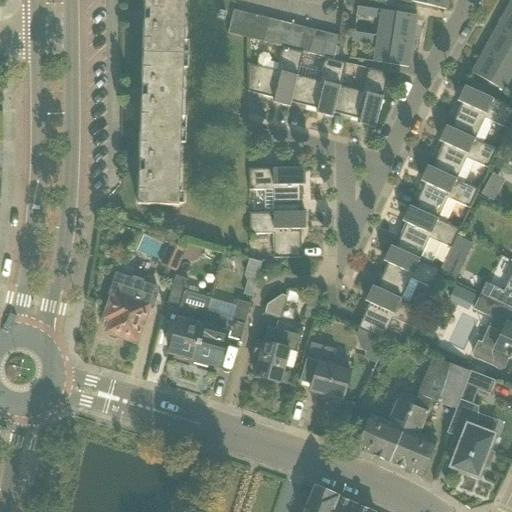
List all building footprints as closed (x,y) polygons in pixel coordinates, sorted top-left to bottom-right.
[(185,0),(144,0),(143,54),(184,56),(185,0)] [(412,0),(412,2),(445,11),(448,0),(412,0)] [(511,7),(510,6),(498,29),(511,36),(511,7)] [(358,7),(356,16),(367,17),(369,9),(358,7)] [(238,37),(244,13),(233,10),(227,34),(238,37)] [(413,42),(417,16),(383,11),(379,37),(413,42)] [(256,16),(244,13),(238,37),(250,40),(256,16)] [(250,40),(262,43),(268,19),(256,16),(250,40)] [(262,43),(274,46),(280,22),(268,19),(262,43)] [(280,22),(274,46),(283,49),(285,49),(291,25),(280,22)] [(285,49),(297,52),(303,28),(291,25),(285,49)] [(303,28),(297,52),(304,54),(309,55),(315,31),(303,28)] [(511,36),(498,29),(485,51),(511,66),(511,36)] [(327,34),(315,31),(309,55),(321,58),(327,34)] [(354,33),(352,41),(364,43),(366,34),(354,33)] [(321,58),(326,59),(332,61),(338,37),(327,34),(321,58)] [(379,37),(375,63),(409,68),(413,42),(379,37)] [(274,104),(290,108),(291,104),(298,77),(304,54),(297,52),(285,49),(283,49),(279,64),(270,62),(271,59),(269,54),(264,53),(260,55),(257,67),(248,65),(248,93),(275,99),(274,104)] [(511,66),(485,51),(473,74),(503,91),(504,89),(507,83),(511,74),(511,66)] [(140,130),(181,132),(184,56),(143,54),(140,130)] [(316,115),(333,119),(334,114),(341,88),(346,64),(332,61),(326,59),(320,83),(298,77),(291,104),(318,110),(316,115)] [(359,125),(376,129),(389,75),(369,70),(363,93),(341,88),(334,114),(360,120),(359,125)] [(511,108),(465,87),(457,102),(462,104),(450,129),(475,140),(485,119),(507,129),(511,117),(511,108)] [(446,127),(439,142),(443,144),(432,169),(457,180),(466,159),(488,169),(497,150),(475,140),(450,129),(446,127)] [(140,130),(138,206),(179,207),(181,132),(140,130)] [(498,157),(493,166),(500,170),(505,161),(498,157)] [(428,167),(420,182),(425,184),(414,209),(438,220),(448,199),(470,209),(478,190),(457,180),(432,169),(428,167)] [(273,191),(274,214),(301,213),(300,186),(305,186),(305,169),(249,170),(249,191),(273,191)] [(492,174),(482,196),(494,202),(504,179),(492,174)] [(409,207),(402,222),(406,224),(395,248),(432,265),(442,245),(451,249),(457,237),(460,230),(438,220),(414,209),(413,209),(409,207)] [(306,230),(306,213),(301,213),(274,214),(263,214),(250,214),(250,235),(274,235),(274,259),(301,259),(301,230),(306,230)] [(451,249),(445,263),(461,271),(473,245),(457,237),(451,249)] [(171,243),(161,264),(176,271),(186,250),(171,243)] [(391,247),(384,262),(388,264),(377,288),(401,300),(411,279),(433,289),(442,270),(432,265),(395,248),(395,249),(391,247)] [(258,280),(263,264),(250,260),(245,276),(258,280)] [(151,308),(159,288),(144,283),(144,280),(133,277),(132,278),(116,273),(109,294),(113,296),(105,319),(111,321),(107,333),(108,333),(109,338),(115,340),(119,337),(137,343),(149,308),(151,308)] [(511,273),(503,292),(493,287),(488,298),(511,309),(511,273)] [(177,323),(169,353),(194,360),(203,327),(204,328),(207,314),(180,308),(185,292),(184,292),(186,283),(176,280),(173,288),(164,319),(177,323)] [(455,286),(448,302),(468,311),(476,295),(455,286)] [(372,287),(365,302),(370,304),(358,330),(374,337),(382,341),(393,319),(414,329),(423,310),(401,300),(377,288),(377,289),(372,287)] [(282,295),(267,305),(265,314),(280,319),(286,297),(282,295)] [(494,318),(506,324),(511,312),(511,309),(488,298),(480,295),(473,310),(493,319),(494,318)] [(230,331),(243,334),(251,305),(238,302),(233,321),(230,331)] [(203,327),(194,360),(219,367),(227,337),(241,341),(243,334),(230,331),(233,321),(207,314),(204,328),(203,327)] [(439,325),(423,317),(416,332),(432,339),(439,325)] [(511,327),(506,324),(494,349),(478,342),(472,353),(474,358),(478,360),(479,359),(498,368),(498,369),(499,370),(505,368),(510,357),(511,358),(511,327)] [(301,337),(279,331),(268,328),(264,343),(257,342),(253,358),(259,360),(255,377),(280,384),(289,351),(296,353),(301,337)] [(379,359),(386,343),(382,341),(374,337),(366,353),(379,359)] [(300,381),(313,385),(311,392),(342,401),(351,371),(331,366),(336,350),(324,347),(320,363),(319,363),(306,359),(300,381)] [(389,464),(422,478),(436,444),(419,436),(428,414),(425,412),(430,401),(456,411),(461,399),(466,386),(470,374),(453,366),(431,360),(419,393),(413,406),(389,464)] [(291,373),(284,371),(281,382),(289,384),(291,373)] [(466,386),(490,396),(495,382),(471,372),(470,374),(466,386)] [(456,411),(447,434),(454,437),(449,451),(456,453),(451,468),(478,478),(483,466),(488,468),(493,454),(488,452),(494,437),(477,430),(479,407),(461,399),(456,411)] [(413,406),(398,400),(388,424),(369,417),(355,450),(389,464),(413,406)] [(315,489),(314,491),(304,511),(331,511),(337,498),(315,489)] [(370,511),(337,498),(331,511),(370,511)]
